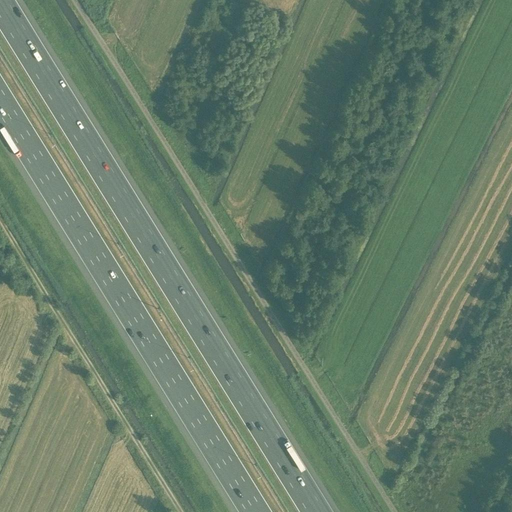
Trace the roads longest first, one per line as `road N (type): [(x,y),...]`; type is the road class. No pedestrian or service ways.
road 1 (motorway): [(315,511),(0,4)]
road 2 (motorway): [(0,99),(256,511)]
road 3 (track): [(0,220),(180,511)]
